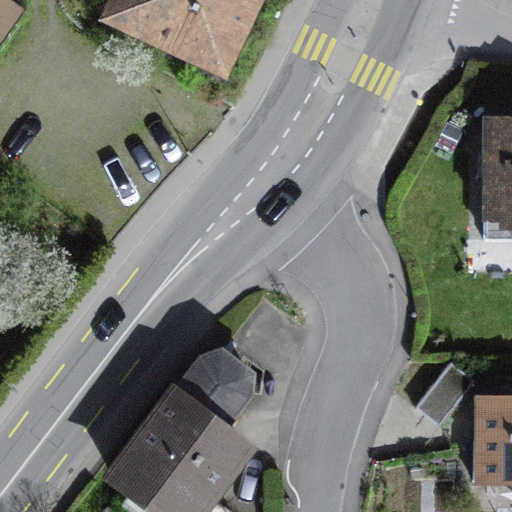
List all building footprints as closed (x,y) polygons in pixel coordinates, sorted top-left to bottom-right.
[(124,0),(116,16),(221,65),(251,0),(124,0)] [(389,158),(403,165),(424,124),(411,117),(389,158)] [(511,126),(488,126),(489,237),(511,236),(511,126)] [(208,355),(120,481),(151,511),(223,511),(210,501),(250,453),(225,432),(260,391),(208,355)] [(452,362),(414,405),(437,425),(475,382),(452,362)] [(511,406),(487,407),(488,486),(511,485),(511,406)]
